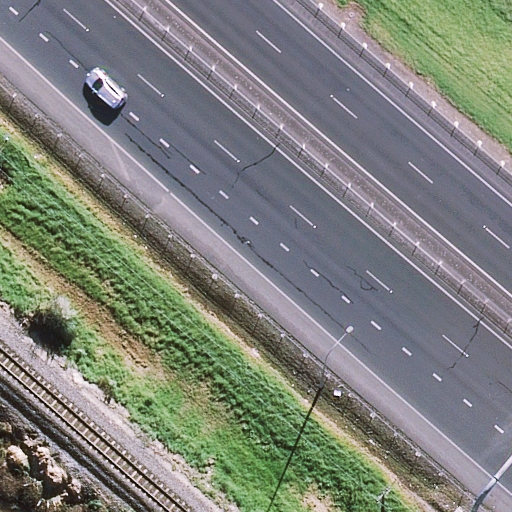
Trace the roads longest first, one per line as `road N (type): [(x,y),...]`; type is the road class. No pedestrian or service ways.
road 1 (motorway): [(511,391),(53,0)]
road 2 (motorway): [(220,0),(511,247)]
